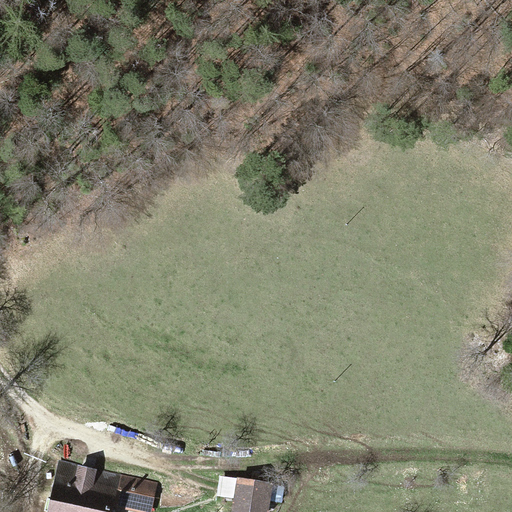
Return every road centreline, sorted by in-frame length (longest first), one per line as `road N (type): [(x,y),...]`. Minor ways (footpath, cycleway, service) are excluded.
road 1 (track): [(511,454),(266,445),(213,457),(150,457)]
road 2 (track): [(0,375),(18,408),(150,457)]
